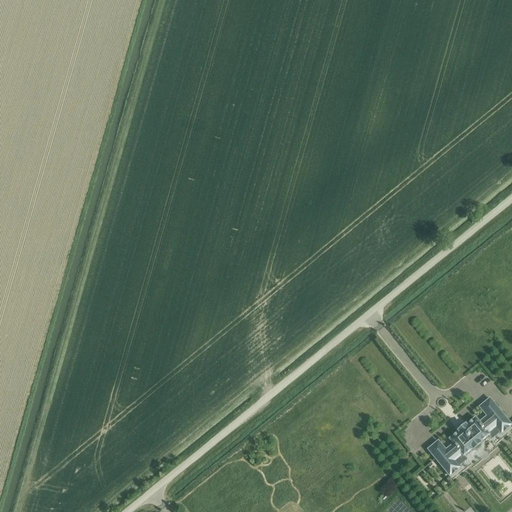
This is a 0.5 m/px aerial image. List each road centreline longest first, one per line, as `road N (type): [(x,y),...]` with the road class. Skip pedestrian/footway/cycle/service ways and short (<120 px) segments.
road 1 (unclassified): [(127,511),(511,197)]
road 2 (unknown): [(370,312),(432,381),(429,414),(397,466)]
